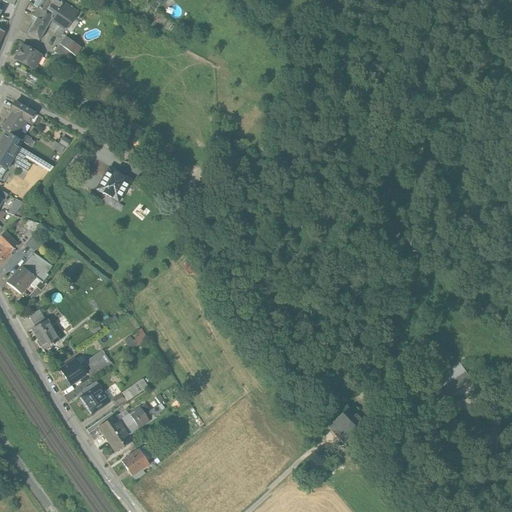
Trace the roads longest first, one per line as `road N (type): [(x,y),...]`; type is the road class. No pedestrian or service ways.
road 1 (track): [(395,414),(339,409),(178,221)]
road 2 (residential): [(133,511),(89,453),(0,298)]
road 3 (residential): [(0,85),(145,164),(167,186),(178,221)]
road 4 (track): [(246,511),(318,451),(353,461)]
road 5 (track): [(511,413),(455,400),(395,414)]
